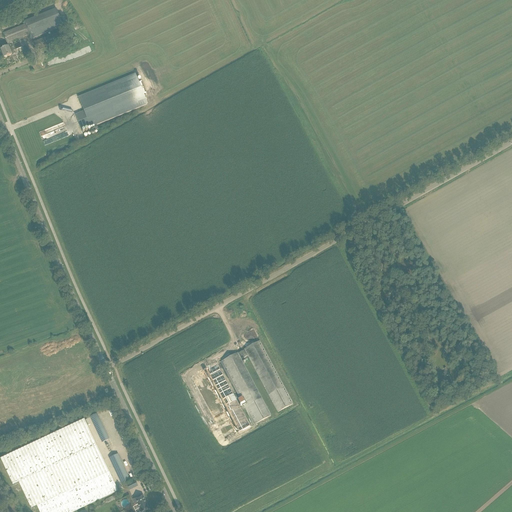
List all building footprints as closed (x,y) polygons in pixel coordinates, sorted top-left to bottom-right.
[(25,24),(3,33),(7,44),(8,43),(10,48),(9,48),(8,47),(3,49),(3,48),(2,48),(3,49),(1,50),(4,58),(11,55),(15,54),(13,51),(26,46),(23,37),(29,35),(31,39),(61,27),(55,10),(24,22),(25,24)] [(33,42),(37,52),(66,40),(62,30),(33,42)] [(135,74),(134,74),(78,97),(84,111),(75,115),(82,131),(147,105),(148,105),(144,96),(148,95),(142,81),(139,82),(135,74)] [(64,122),(39,131),(44,145),(69,136),(64,122)] [(246,346),(274,412),(290,405),(262,339),(246,346)] [(259,421),(270,415),(245,365),(244,359),(240,352),(233,354),(223,359),(223,361),(222,362),(239,396),(238,392),(241,390),(246,390),(252,401),(252,402),(249,403),(246,404),(244,404),(245,406),(247,411),(251,410),(253,416),(255,416),(257,420),(253,420),(254,422),(259,421)] [(234,400),(217,362),(205,367),(234,433),(249,426),(240,406),(245,404),(241,396),(234,400)] [(202,369),(190,375),(222,440),(234,434),(202,369)] [(97,414),(90,417),(102,443),(109,439),(97,414)] [(31,509),(36,506),(37,506),(39,511),(73,511),(118,491),(84,419),(0,459),(13,485),(18,482),(31,509)] [(88,426),(90,432),(95,430),(90,419),(85,421),(88,426)] [(109,458),(121,484),(130,480),(118,454),(109,458)] [(133,499),(136,506),(138,505),(140,511),(142,511),(149,509),(146,503),(146,502),(146,503),(144,500),(145,500),(143,495),(133,499)]
